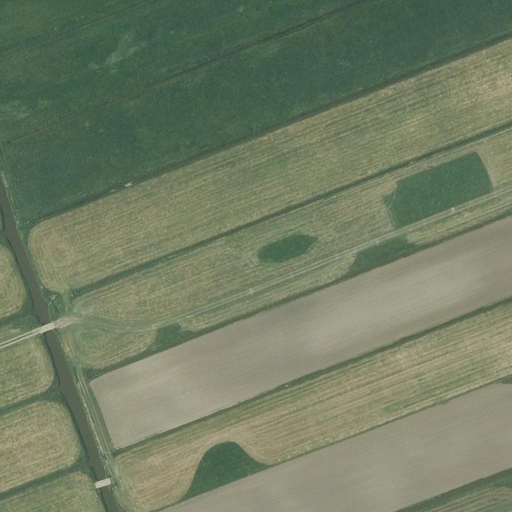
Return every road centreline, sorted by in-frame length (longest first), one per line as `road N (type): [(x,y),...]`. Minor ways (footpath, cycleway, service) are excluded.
road 1 (track): [(511,186),(152,327),(71,319),(60,325)]
road 2 (track): [(62,284),(83,345),(79,375),(129,511)]
